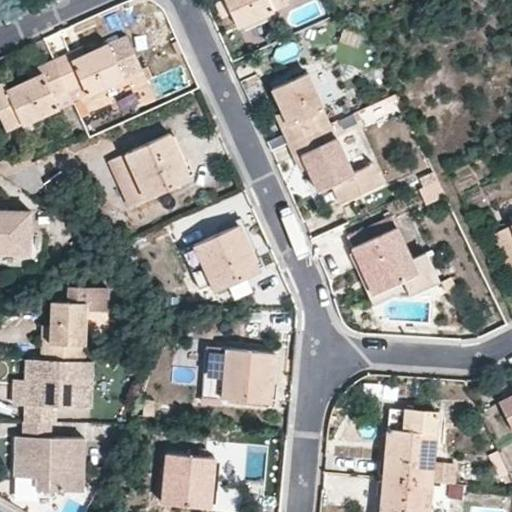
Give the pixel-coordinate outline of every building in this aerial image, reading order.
[(225,0),(238,25),(288,2),(287,0),(225,0)] [(81,84),(86,94),(141,69),(126,36),(83,56),(71,62),(67,53),(52,60),(66,91),(81,84)] [(67,53),(71,62),(83,56),(79,48),(67,53)] [(43,75),(31,79),(6,90),(2,82),(0,83),(0,117),(5,129),(20,122),(21,124),(57,108),(59,111),(73,105),(66,91),(52,60),(39,66),(43,75)] [(43,75),(39,66),(28,71),(31,79),(43,75)] [(288,142),(330,124),(306,73),(272,88),(283,112),(288,123),(281,126),(288,142)] [(376,116),(401,111),(399,100),(374,105),(376,116)] [(21,124),(28,140),(65,124),(59,111),(57,108),(21,124)] [(281,126),(288,123),(283,112),(276,115),(281,126)] [(319,189),(332,184),(340,201),(381,182),(372,162),(352,170),(330,124),(288,142),(295,156),(302,153),(308,167),(319,189)] [(189,179),(168,134),(126,153),(146,198),(189,179)] [(20,157),(18,153),(0,160),(0,175),(31,162),(27,153),(20,157)] [(128,206),(146,198),(126,153),(108,162),(128,206)] [(302,153),(295,156),(302,170),(308,167),(302,153)] [(61,171),(42,185),(33,161),(31,162),(0,175),(0,176),(33,197),(43,192),(51,201),(72,187),(61,171)] [(428,202),(445,193),(434,172),(418,180),(428,202)] [(0,252),(28,253),(28,212),(0,211),(0,252)] [(511,225),(511,224),(492,233),(511,272),(511,225)] [(229,259),(248,250),(238,225),(218,234),(229,259)] [(432,265),(417,271),(397,226),(382,233),(379,227),(366,233),(369,239),(352,246),(373,292),(403,278),(410,294),(439,281),(432,265)] [(248,250),(229,259),(218,234),(195,245),(215,290),(258,271),(248,250)] [(51,300),(50,324),(50,341),(42,341),(41,358),(86,360),(86,308),(105,308),(106,286),(69,284),(69,300),(51,300)] [(42,341),(50,341),(50,324),(42,324),(42,341)] [(201,401),(233,404),(234,399),(269,401),(274,351),(206,346),(201,401)] [(93,360),(86,360),(41,358),(27,358),(26,379),(26,403),(91,405),(93,360)] [(26,379),(11,378),(11,403),(26,403),(26,379)] [(511,395),(501,401),(511,423),(511,395)] [(154,400),(142,399),(142,415),(153,416),(154,400)] [(390,406),(388,428),(436,431),(438,409),(390,406)] [(456,465),(433,462),(436,431),(388,428),(383,477),(443,482),(450,483),(454,483),(456,465)] [(16,475),(39,476),(38,488),(83,490),(86,437),(19,434),(16,475)] [(497,450),(487,453),(498,477),(507,473),(497,450)] [(214,457),(167,453),(162,502),(210,507),(214,457)] [(443,482),(383,477),(380,511),(428,511),(430,498),(442,498),(443,482)] [(454,483),(450,483),(449,497),(462,498),(463,483),(454,483)] [(99,511),(106,511),(113,499),(97,491),(89,507),(99,511)]
